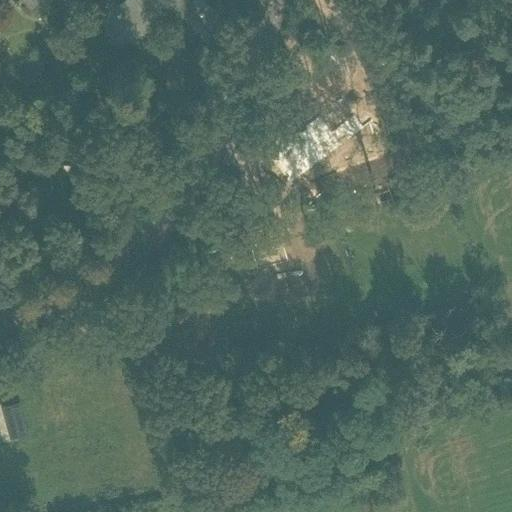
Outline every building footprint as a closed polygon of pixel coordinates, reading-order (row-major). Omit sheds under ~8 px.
[(23,0),(32,9),(41,0),(23,0)] [(121,0),(99,14),(117,43),(149,22),(147,19),(171,4),(205,36),(221,19),(201,0),(121,0)] [(278,147),(272,163),(288,185),(361,129),(339,101),(303,129),(303,132),(299,135),(296,134),(278,147)] [(62,132),(49,137),(57,156),(70,151),(62,132)] [(84,175),(90,189),(109,180),(103,167),(84,175)] [(279,239),(254,259),(268,278),(294,259),(279,239)] [(26,434),(18,403),(6,406),(14,437),(26,434)]
